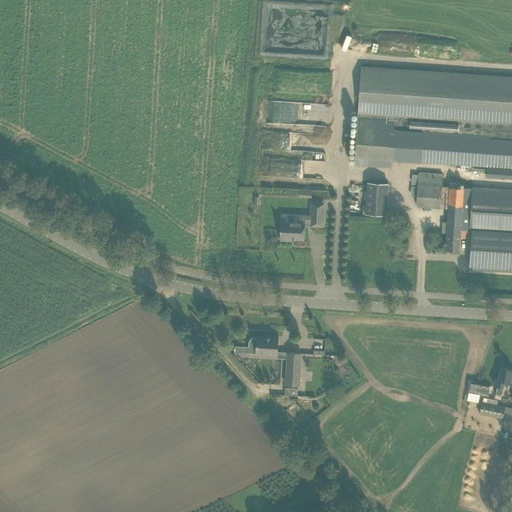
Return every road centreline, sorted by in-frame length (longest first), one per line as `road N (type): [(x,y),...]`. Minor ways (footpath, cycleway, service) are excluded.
road 1 (tertiary): [(511,316),(171,285),(106,262),(0,203)]
road 2 (track): [(357,511),(173,304),(171,285)]
